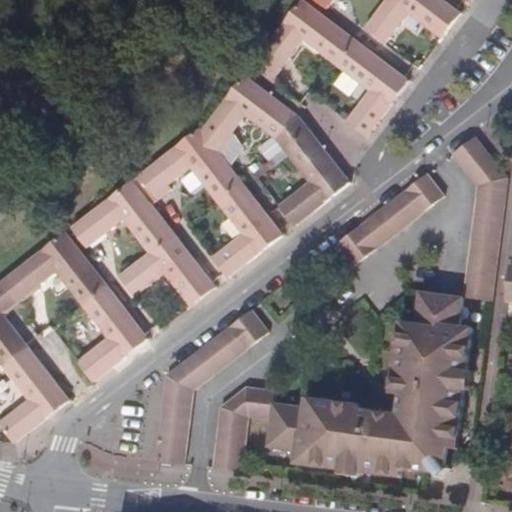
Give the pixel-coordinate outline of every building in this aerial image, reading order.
[(314,0),(327,10),(334,0),(314,0)] [(446,36),(462,15),(456,10),(443,0),(387,0),(366,29),(386,43),(408,15),(412,10),(446,36)] [(341,60),(356,41),(302,1),(270,42),(290,58),(305,40),(308,34),(341,60)] [(442,41),(446,36),(412,10),(408,15),(442,41)] [(337,67),(341,60),(308,34),(305,40),(337,67)] [(347,123),(368,138),(411,82),(404,77),(356,41),(341,60),(375,87),(370,93),(347,123)] [(270,42),(255,61),(275,77),(290,58),(270,42)] [(337,67),(370,93),(375,87),(341,60),(337,67)] [(202,131),(228,165),(240,149),(230,134),(243,118),(248,112),(283,137),(298,117),(244,76),(209,120),(202,131)] [(277,144),(283,137),(248,112),(243,118),(277,144)] [(220,199),(241,183),(228,165),(202,131),(199,128),(157,161),(173,181),(188,169),(194,164),(220,199)] [(280,206),(290,219),(296,226),(350,184),(342,171),(308,130),(289,145),(315,179),(310,183),(280,206)] [(475,139),(453,156),(479,188),(465,291),(465,299),(489,301),(506,178),(475,139)] [(289,145),(284,150),(310,183),(315,179),(289,145)] [(157,161),(138,176),(153,196),(173,181),(157,161)] [(215,203),(220,199),(194,164),(188,169),(215,203)] [(429,175),(337,246),(355,268),(446,197),(429,175)] [(154,251),(174,235),(132,181),(91,213),(106,233),(123,221),(128,216),(154,251)] [(212,258),(222,273),(227,279),(283,236),(277,229),(241,183),(220,199),(246,232),(241,236),(212,258)] [(215,203),(241,236),(246,232),(220,199),(215,203)] [(91,213),(71,229),(87,248),(106,233),(91,213)] [(123,221),(149,254),(154,251),(128,216),(123,221)] [(106,287),(65,234),(24,266),(39,285),(54,274),(60,269),(86,303),(106,287)] [(195,304),(216,287),(211,281),(174,235),(154,251),(149,254),(118,278),(134,297),(164,274),(170,269),(195,304)] [(24,266),(5,280),(20,300),(39,285),(24,266)] [(81,307),(86,303),(60,269),(54,274),(81,307)] [(190,308),(195,304),(170,269),(164,274),(190,308)] [(20,300),(5,280),(0,283),(0,313),(1,315),(20,300)] [(77,363),(93,384),(149,340),(144,334),(106,287),(86,303),(113,337),(107,340),(77,363)] [(299,452),(298,461),(318,463),(318,469),(342,472),(343,467),(363,470),(363,475),(404,480),(406,470),(431,474),(432,461),(440,456),(441,449),(453,451),(455,451),(458,430),(464,431),(468,392),(464,391),(466,373),(470,374),(475,329),(461,327),(465,299),(421,293),(416,325),(402,323),(392,396),(400,397),(398,415),(361,411),(362,406),(308,400),(307,408),(276,405),(270,449),(299,452)] [(81,307),(107,340),(113,337),(86,303),(81,307)] [(252,312),(165,379),(154,464),(186,467),(195,392),(270,334),(252,312)] [(0,370),(2,369),(8,364),(27,349),(24,346),(1,315),(0,313),(0,370)] [(0,425),(15,444),(68,402),(27,349),(8,364),(34,398),(29,402),(0,424),(0,425)] [(8,364),(2,369),(29,402),(34,398),(8,364)] [(475,375),(470,374),(466,373),(464,391),(468,392),(473,392),(475,375)] [(221,408),(215,470),(244,473),(250,419),(272,421),(275,393),(245,389),(221,408)] [(462,452),(464,431),(458,430),(455,451),(462,452)] [(450,468),(453,451),(441,449),(440,456),(432,461),(431,474),(439,475),(446,481),(455,473),(450,468)] [(298,466),(318,469),(318,463),(298,461),(298,466)] [(362,481),(363,475),(363,470),(343,467),(342,472),(342,478),(362,481)]
